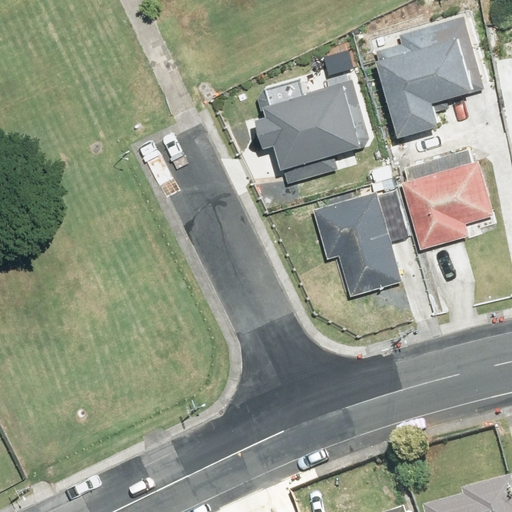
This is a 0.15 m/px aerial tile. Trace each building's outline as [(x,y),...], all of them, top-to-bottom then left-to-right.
[(381,46),(406,132),(446,120),(439,95),(485,82),(465,12),(407,29),(410,38),(381,46)] [(286,135),(296,173),(340,162),(336,146),(369,137),(353,78),(271,100),(274,110),(264,112),(272,139),(286,135)] [(511,214),(493,149),(414,172),(434,240),(511,216),(511,214)] [(378,184),(313,205),(330,257),(340,253),(353,292),(407,275),(378,184)] [(511,511),(511,475),(429,501),(432,511),(511,511)] [(419,511),(415,500),(381,511),(419,511)]
